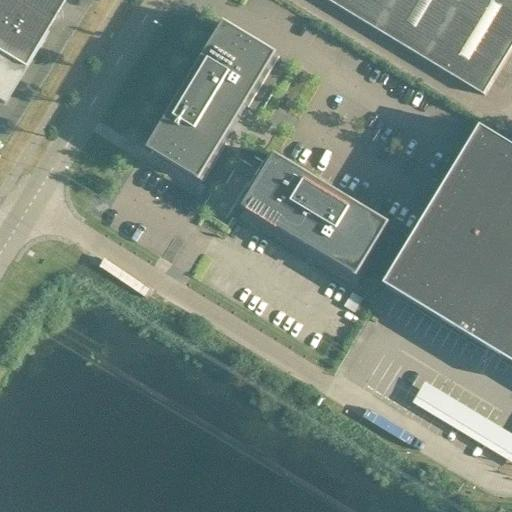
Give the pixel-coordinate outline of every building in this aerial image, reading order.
[(0,0),(0,101),(5,104),(26,68),(25,64),(32,54),(36,53),(47,34),(45,33),(65,0),(0,0)] [(333,0),(332,3),(378,31),(396,0),(333,0)] [(396,0),(378,31),(424,59),(459,0),(396,0)] [(511,0),(459,0),(424,59),(485,96),(511,52),(511,0)] [(203,183),(279,57),(227,25),(151,151),(203,183)] [(511,146),(483,129),(387,287),(511,363),(511,146)] [(359,277),(391,225),(277,156),(245,209),(359,277)] [(372,304),(376,296),(368,291),(363,299),(372,304)] [(362,306),(358,312),(364,316),(367,310),(362,306)] [(377,323),(380,318),(374,314),(371,320),(377,323)]
